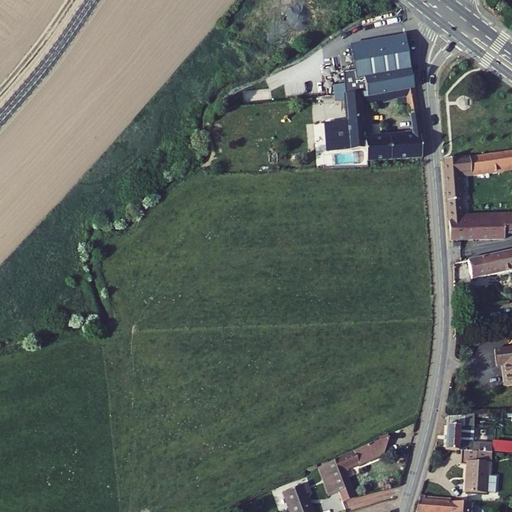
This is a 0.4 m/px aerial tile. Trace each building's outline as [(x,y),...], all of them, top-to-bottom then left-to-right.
[(355,68),(356,76),(367,74),(412,66),(407,33),(350,43),(355,68)] [(367,74),(370,104),(378,103),(377,95),(386,93),(397,91),(399,97),(409,96),(412,113),(421,112),(412,66),(367,74)] [(345,88),(362,87),(364,105),(370,104),(367,74),(356,76),(355,68),(344,69),(344,79),(345,88)] [(368,144),(369,157),(425,154),(423,127),(417,128),(417,132),(367,136),(364,105),(362,87),(345,88),(344,79),(335,80),(336,96),(345,95),(347,120),(349,145),(368,144)] [(261,89),(262,101),(284,100),(283,87),(261,89)] [(377,95),(378,103),(387,102),(386,93),(377,95)] [(349,145),(347,120),(326,121),(328,147),(349,145)] [(446,155),(452,235),(455,235),(455,239),(462,239),(462,235),(491,235),(493,238),(495,235),(504,235),(504,209),(491,209),(491,216),(463,216),(460,171),(511,162),(511,146),(501,148),(501,150),(472,155),(472,152),(446,155)] [(470,262),(472,273),(511,265),(511,246),(454,258),(456,265),(470,262)] [(511,310),(501,312),(502,322),(511,320),(511,310)] [(511,343),(496,345),(497,361),(505,360),(507,381),(511,380),(511,343)] [(446,445),(459,445),(476,445),(489,446),(494,447),(495,438),(490,438),(490,437),(475,436),(476,410),(448,411),(446,445)] [(343,488),(345,495),(357,490),(347,463),(360,458),(389,447),(397,432),(375,438),(355,445),(355,448),(324,463),(334,491),(343,488)] [(504,439),(495,438),(494,447),(503,448),(504,439)] [(511,440),(504,439),(503,448),(511,448),(511,440)] [(464,486),(485,487),(485,486),(494,487),(495,469),(489,469),(486,469),(487,458),(489,458),(489,446),(476,445),(459,445),(459,460),(465,460),(464,486)] [(285,486),(295,511),(317,511),(308,488),(313,487),(309,477),(285,486)] [(380,501),(377,493),(342,504),(345,511),(380,501)] [(422,493),(415,511),(420,511),(422,508),(451,511),(471,511),(473,498),(422,493)]
